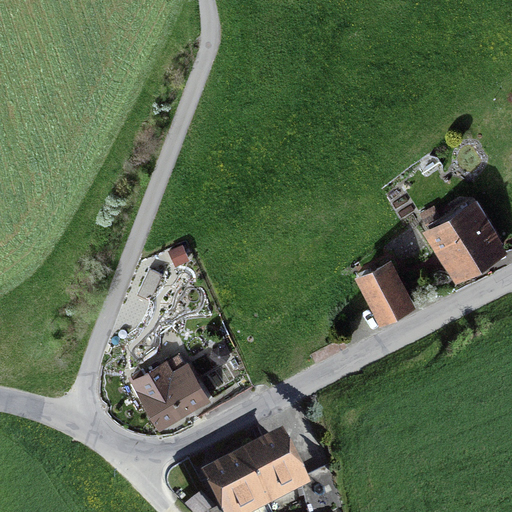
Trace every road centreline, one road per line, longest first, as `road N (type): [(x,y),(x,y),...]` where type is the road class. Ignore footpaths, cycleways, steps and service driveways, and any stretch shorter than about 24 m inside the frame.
road 1 (unclassified): [(207,0),(209,39),(198,85),(67,417)]
road 2 (unclassified): [(511,276),(136,464)]
